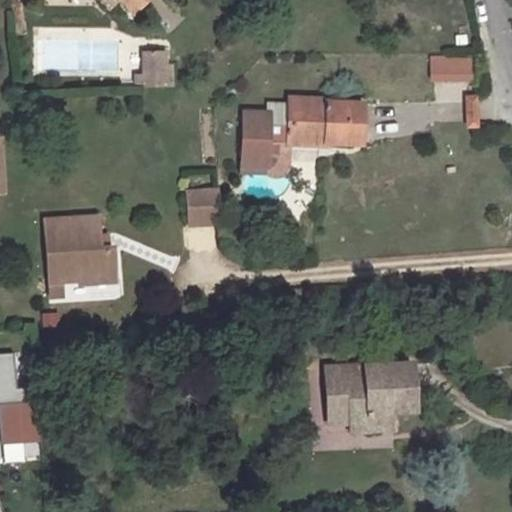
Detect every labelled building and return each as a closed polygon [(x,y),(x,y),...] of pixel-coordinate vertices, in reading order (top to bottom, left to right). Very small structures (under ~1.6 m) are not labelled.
[(118,2),(114,0),(97,0),(109,10),(118,2)] [(114,0),(118,2),(132,14),(147,0),(114,0)] [(165,88),(165,65),(165,53),(142,53),(142,76),(133,76),(133,88),(165,88)] [(473,82),(473,56),(429,56),(429,82),(473,82)] [(328,102),(289,100),(288,127),(287,146),(328,147),(328,144),(360,145),(361,106),(328,105),(328,102)] [(268,117),(243,116),(242,168),(267,169),(268,126),(268,117)] [(286,173),(286,164),(287,146),(288,127),(268,126),(267,169),(242,168),(241,175),(256,176),(266,176),(268,177),(270,179),(273,179),(277,180),(278,180),(281,179),(283,178),(285,176),(285,175),(286,174),(286,173)] [(23,151),(24,165),(41,165),(49,165),(48,150),(23,151)] [(41,165),(24,165),(25,179),(41,178),(41,165)] [(42,191),(41,178),(25,179),(26,192),(42,191)] [(218,190),(186,192),(189,228),(220,226),(218,190)] [(105,248),(103,235),(102,217),(48,221),(52,284),(81,282),(81,271),(95,271),(96,286),(119,285),(116,247),(112,248),(105,248)] [(111,234),(103,235),(105,248),(112,248),(111,234)] [(82,287),(96,286),(95,271),(81,271),(81,282),(82,287)] [(16,357),(0,357),(0,408),(0,409),(3,449),(43,446),(39,391),(19,392),(16,357)] [(346,378),(346,369),(324,370),(327,424),(348,424),(349,415),(364,414),(364,433),(393,431),(392,413),(412,412),(410,365),(356,368),(356,378),(346,378)] [(356,368),(346,369),(346,378),(356,378),(356,368)] [(266,388),(266,378),(257,378),(257,388),(266,388)] [(349,433),(364,433),(364,414),(349,415),(348,424),(349,433)]
